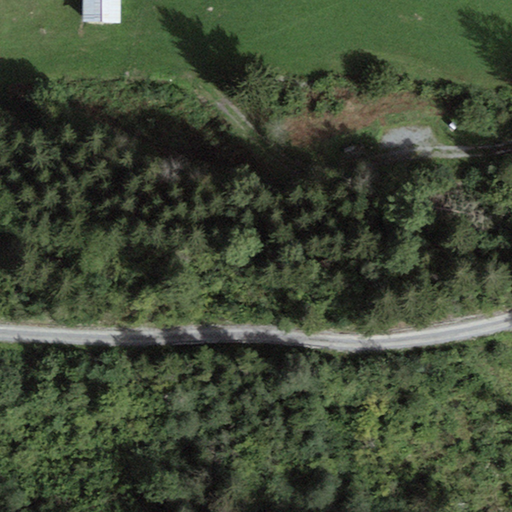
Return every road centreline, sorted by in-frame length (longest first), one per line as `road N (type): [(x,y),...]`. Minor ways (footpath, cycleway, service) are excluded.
road 1 (track): [(511,128),(340,182),(153,173),(0,152)]
road 2 (unclassified): [(0,331),(374,343),(433,339),(511,319)]
